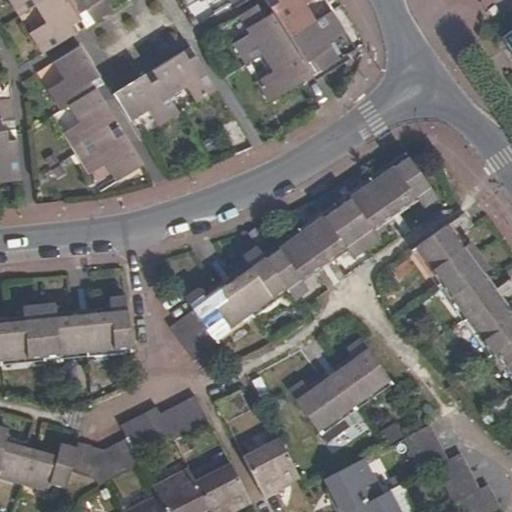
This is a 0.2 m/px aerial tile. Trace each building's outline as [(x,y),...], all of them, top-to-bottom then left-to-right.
[(8,0),(18,17),(36,6),(46,23),(29,33),(42,54),(77,33),(73,26),(82,20),(79,14),(87,9),(96,21),(113,11),(106,0),(8,0)] [(225,0),(229,5),(237,0),(264,0),(268,7),(262,11),(256,5),(237,17),(248,34),(232,44),(245,66),(262,55),(271,73),(256,83),(269,103),(355,49),(332,11),(317,21),(306,4),(312,0),(225,0)] [(317,21),(332,11),(325,0),(312,0),(306,4),(317,21)] [(511,30),(503,37),(511,50),(511,30)] [(106,165),(117,183),(144,166),(123,134),(115,140),(106,126),(114,120),(91,82),(100,77),(80,46),(54,62),(64,79),(48,89),(61,111),(69,105),(79,123),(63,132),(90,175),(106,165)] [(189,61),(182,52),(153,72),(158,80),(151,85),(145,76),(115,94),(131,122),(149,111),(158,127),(180,114),(170,98),(187,88),(196,104),(219,90),(197,55),(189,61)] [(0,182),(21,180),(16,140),(8,140),(7,130),(2,131),(1,120),(14,118),(11,97),(0,98),(0,182)] [(187,299),(194,309),(170,326),(194,359),(218,343),(214,339),(286,288),(294,299),(308,289),(301,280),(346,248),(352,258),(379,238),(372,229),(416,198),(423,207),(436,197),(409,159),(266,260),(258,247),(244,258),(252,269),(206,300),(200,289),(187,299)] [(496,350),(511,371),(511,320),(476,270),(485,263),(466,237),(458,244),(444,226),(416,246),(493,353),(496,350)] [(0,359),(131,347),(127,298),(111,299),(112,313),(56,318),(55,304),(24,307),(26,321),(0,323),(0,359)] [(291,391),(318,430),(390,378),(361,339),(348,349),(355,359),(311,392),(303,382),(291,391)] [(217,402),(227,423),(250,411),(239,391),(217,402)] [(173,441),(209,423),(195,396),(161,414),(158,407),(122,425),(129,439),(104,451),(78,444),(77,449),(62,445),(58,458),(5,442),(8,430),(0,427),(0,476),(49,491),(52,481),(67,486),(71,473),(97,481),(100,485),(105,482),(141,464),(135,452),(169,434),(173,441)] [(331,452),(366,434),(355,414),(321,432),(331,452)] [(396,423),(378,431),(385,445),(402,437),(396,423)] [(462,499),(468,511),(494,511),(501,508),(488,484),(480,488),(461,454),(449,460),(431,426),(403,440),(421,475),(435,468),(453,504),(462,499)] [(278,438),(242,456),(264,498),(282,489),(280,485),(298,476),(278,438)] [(365,459),(326,479),(335,497),(330,500),(336,511),(348,511),(352,510),(383,494),(365,459)] [(232,511),(231,511),(249,501),(229,462),(193,481),(209,511),(232,511)] [(157,497),(164,511),(209,511),(193,481),(188,470),(152,487),(157,497)] [(402,511),(391,490),(383,494),(352,510),(352,511),(402,511)] [(164,511),(157,497),(127,511),(164,511)]
